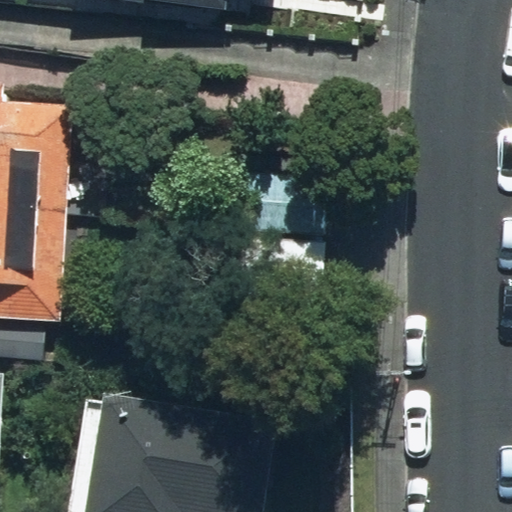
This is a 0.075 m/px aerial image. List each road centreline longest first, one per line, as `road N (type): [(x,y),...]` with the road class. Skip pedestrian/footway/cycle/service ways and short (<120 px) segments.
road 1 (residential): [(465,511),(475,118),(491,0)]
road 2 (unknown): [(475,118),(0,26)]
